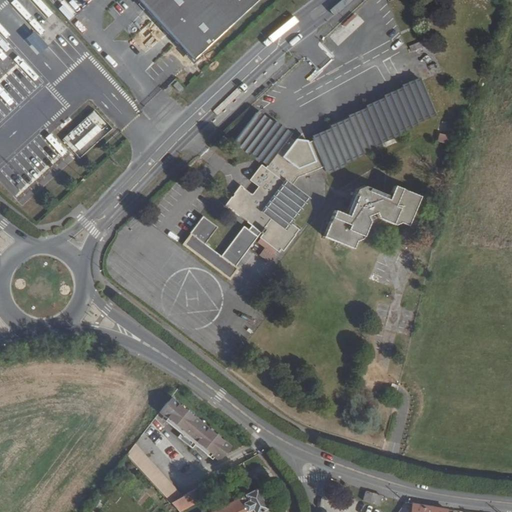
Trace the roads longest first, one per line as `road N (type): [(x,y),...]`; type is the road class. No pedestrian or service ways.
road 1 (secondary): [(86,273),(96,233),(283,48),(346,0)]
road 2 (secondary): [(319,0),(269,37),(70,233),(48,243)]
road 3 (secondary): [(511,506),(339,465)]
road 4 (secondary): [(282,440),(147,343)]
